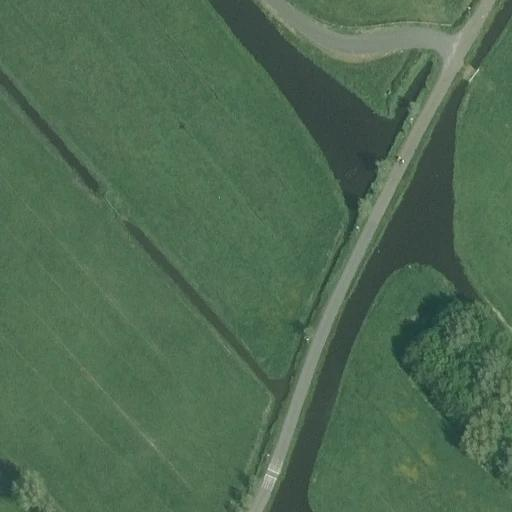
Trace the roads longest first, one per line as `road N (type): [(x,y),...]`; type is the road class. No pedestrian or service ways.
road 1 (unclassified): [(254,511),(325,332),(462,49)]
road 2 (unclassified): [(462,49),(419,39),(332,42),(273,0)]
